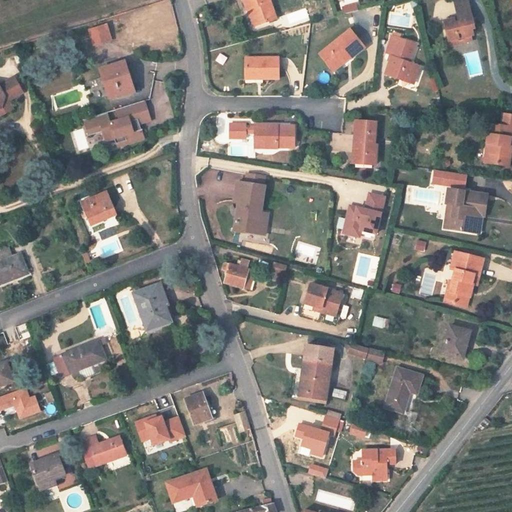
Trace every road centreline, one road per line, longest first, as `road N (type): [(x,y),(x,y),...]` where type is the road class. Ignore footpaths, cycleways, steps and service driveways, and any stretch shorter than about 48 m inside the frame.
road 1 (residential): [(0,443),(238,364)]
road 2 (residential): [(0,322),(198,244)]
road 3 (unknown): [(0,212),(187,139)]
road 4 (tertiary): [(511,363),(395,511)]
road 5 (unclassified): [(284,511),(238,364)]
road 6 (unclassified): [(198,244),(185,185),(193,100)]
road 7 (residential): [(193,100),(313,105),(331,115)]
road 8 (unclassified): [(238,364),(198,244)]
